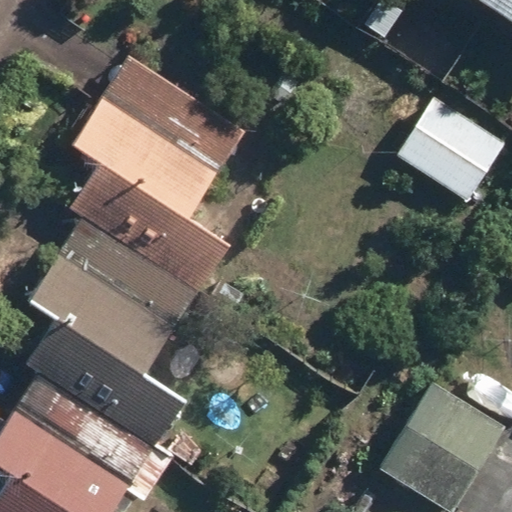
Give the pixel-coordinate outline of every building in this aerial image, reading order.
[(511,0),(456,0),(511,35),(511,0)] [(71,225),(182,298),(219,243),(180,218),(235,135),(116,57),(54,151),(86,172),(57,216),(71,225)] [(502,140),(423,96),(385,162),(464,207),(502,140)] [(182,298),(71,225),(16,309),(54,334),(32,367),(150,445),(178,403),(133,373),(182,298)] [(511,231),(492,268),(511,279),(511,231)] [(150,445),(32,367),(0,415),(0,511),(107,511),(117,498),(133,509),(168,457),(150,445)] [(447,511),(499,424),(423,379),(367,474),(431,511),(447,511)]
